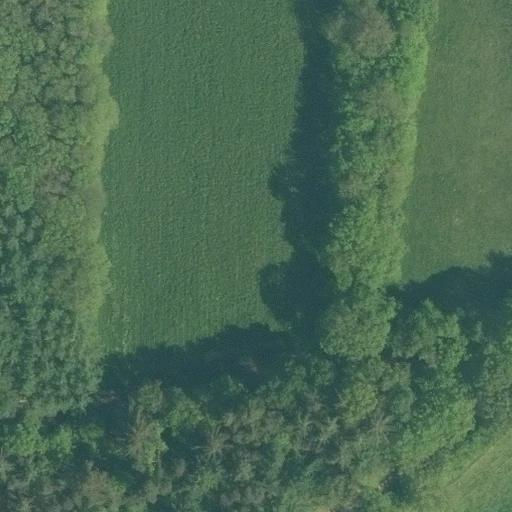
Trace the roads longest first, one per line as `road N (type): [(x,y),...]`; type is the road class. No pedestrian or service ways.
road 1 (track): [(487,394),(448,368),(374,358),(0,424)]
road 2 (track): [(340,511),(487,394)]
